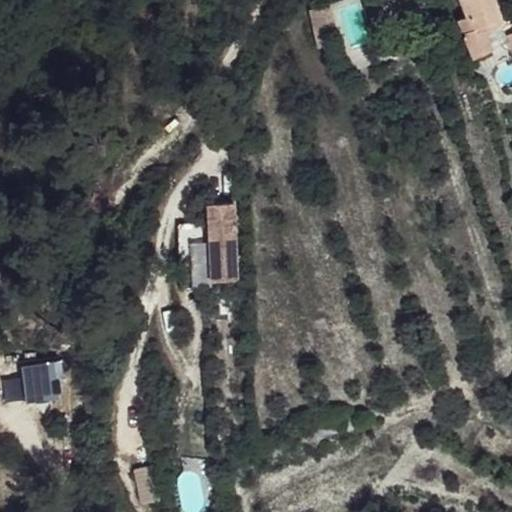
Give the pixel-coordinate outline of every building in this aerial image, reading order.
[(492,0),(460,0),(468,15),(458,19),(473,56),(490,48),(481,27),(500,21),(492,0)] [(333,4),(310,9),(318,47),(342,42),(333,4)] [(208,203),(212,280),(237,279),(234,202),(208,203)] [(198,223),(178,223),(181,289),(201,288),(198,223)] [(26,400),(57,398),(56,384),(70,383),(69,360),(23,363),(26,400)]
